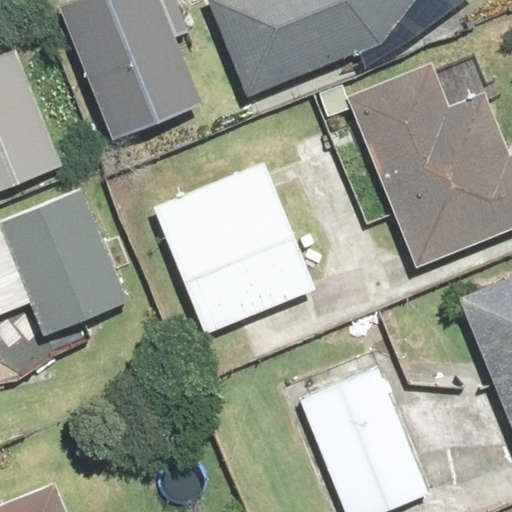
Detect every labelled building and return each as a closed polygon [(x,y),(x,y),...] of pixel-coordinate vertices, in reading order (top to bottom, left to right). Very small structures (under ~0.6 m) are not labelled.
[(199,0),(237,103),(374,54),(413,0),(199,0)] [(21,47),(0,55),(0,188),(67,162),(21,47)] [(425,65),(337,98),(404,274),(511,233),(511,155),(501,159),(477,96),(441,109),(425,65)] [(277,161),(161,205),(210,333),(325,289),(277,161)] [(93,187),(0,223),(0,313),(35,300),(48,334),(137,299),(93,187)] [(511,275),(449,302),(511,455),(511,275)] [(375,511),(428,491),(374,360),(298,391),(348,511),(375,511)] [(0,511),(52,511),(43,488),(0,504),(0,511)]
